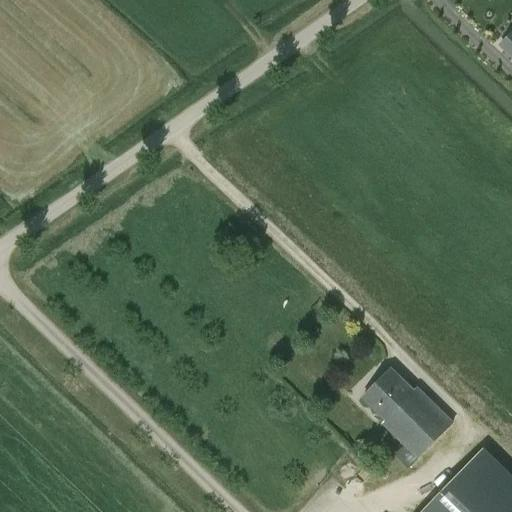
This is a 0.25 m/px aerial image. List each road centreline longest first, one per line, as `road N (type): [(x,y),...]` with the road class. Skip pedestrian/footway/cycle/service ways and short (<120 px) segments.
road 1 (unclassified): [(0,251),(364,0)]
road 2 (unknown): [(0,265),(253,511)]
